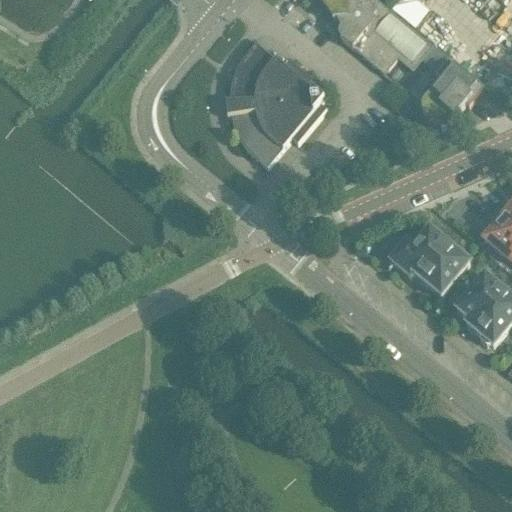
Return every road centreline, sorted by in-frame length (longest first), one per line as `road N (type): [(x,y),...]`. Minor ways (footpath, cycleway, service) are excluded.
road 1 (residential): [(0,394),(277,245)]
road 2 (residential): [(511,442),(277,245)]
road 3 (residential): [(347,216),(511,140)]
road 4 (residential): [(277,245),(168,153),(154,122)]
road 5 (residential): [(223,15),(163,87),(154,122)]
